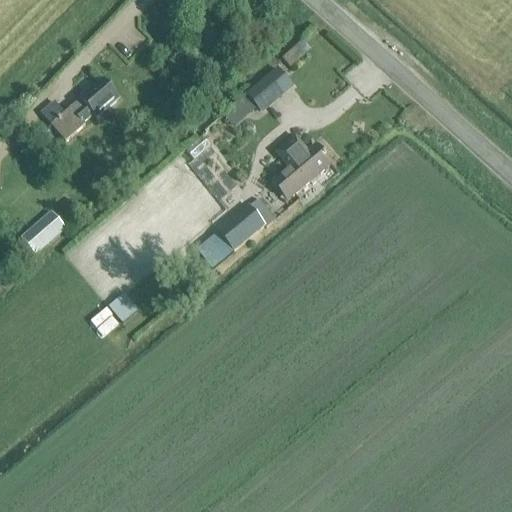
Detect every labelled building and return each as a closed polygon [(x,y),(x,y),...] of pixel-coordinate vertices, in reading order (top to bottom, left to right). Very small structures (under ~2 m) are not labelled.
[(283,61),(291,70),(310,53),(302,44),(283,61)] [(263,116),(295,88),(278,68),(246,96),(263,116)] [(96,120),(119,101),(102,82),(80,101),(80,102),(65,114),(54,102),(40,115),(65,144),(85,127),(83,125),(93,117),(96,120)] [(310,153),(295,137),(275,154),(289,171),(275,183),(291,202),(331,168),(315,149),(310,153)] [(78,203),(70,201),(62,208),(63,216),(71,218),(79,211),(78,203)] [(276,222),(258,201),(249,208),(248,207),(215,234),(217,236),(197,253),(213,272),(266,228),(267,230),(276,222)] [(36,258),(48,248),(51,246),(66,233),(58,223),(52,216),(33,231),(22,241),(36,258)] [(125,323),(138,312),(126,297),(112,308),(125,323)]
